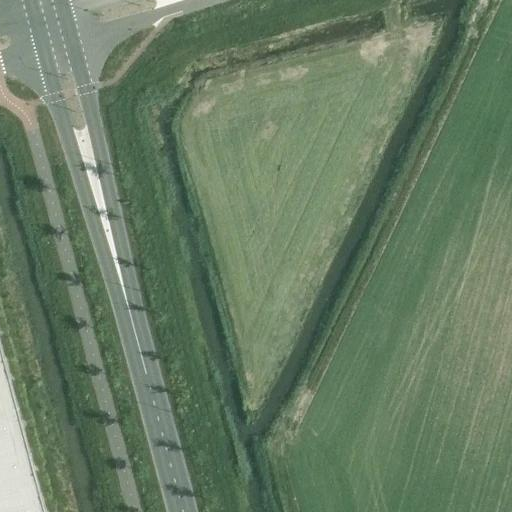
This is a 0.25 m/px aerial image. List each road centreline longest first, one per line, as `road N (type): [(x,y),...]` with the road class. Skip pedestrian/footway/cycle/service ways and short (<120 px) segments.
road 1 (tertiary): [(181,511),(89,165)]
road 2 (tertiary): [(89,165),(85,91),(71,39)]
road 3 (tertiary): [(41,48),(55,99),(89,165)]
road 4 (unclassified): [(71,39),(187,0)]
